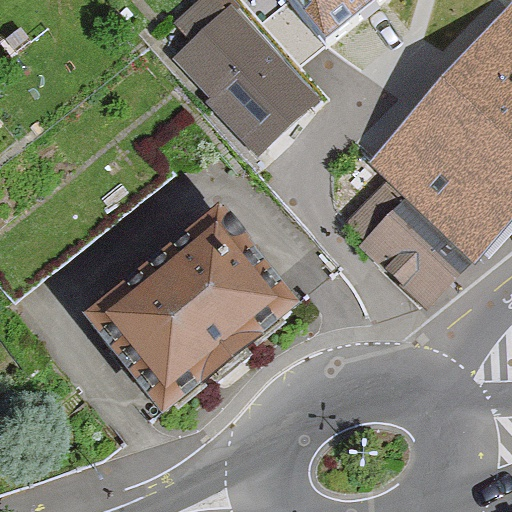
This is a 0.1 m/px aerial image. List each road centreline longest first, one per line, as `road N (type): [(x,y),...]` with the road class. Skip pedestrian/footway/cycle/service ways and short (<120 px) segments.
road 1 (secondary): [(430,401),(385,375),(322,381),(277,426),(271,489)]
road 2 (residential): [(430,401),(481,324),(511,297)]
